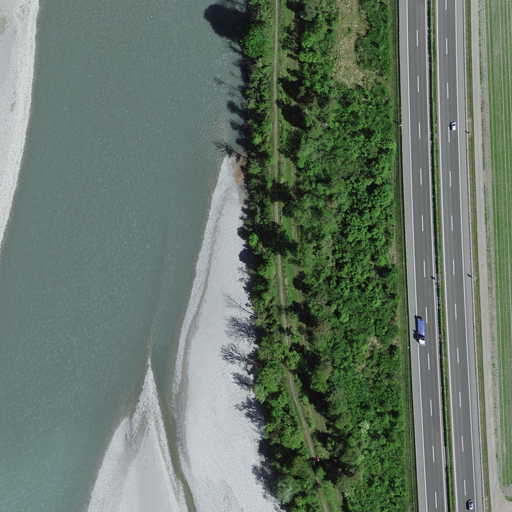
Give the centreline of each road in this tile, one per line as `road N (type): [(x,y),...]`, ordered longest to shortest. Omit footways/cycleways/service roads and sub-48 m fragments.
road 1 (track): [(475,0),(495,511)]
road 2 (motorway): [(416,0),(436,511)]
road 3 (motorway): [(467,511),(447,0)]
